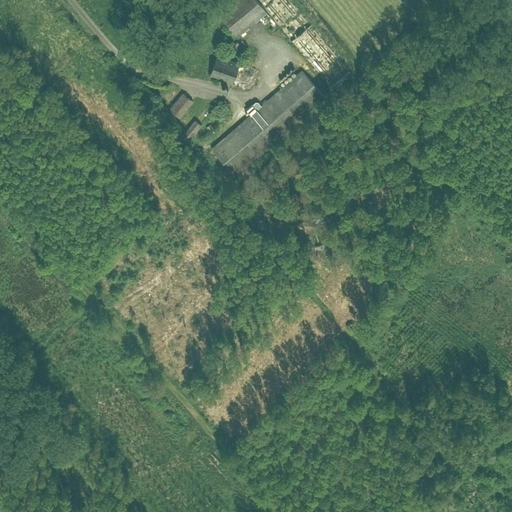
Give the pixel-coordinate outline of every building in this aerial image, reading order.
[(254,0),(235,0),(219,14),(237,37),(266,13),(254,0)] [(264,21),(245,37),(252,46),(272,31),(264,21)] [(217,54),(209,75),(232,83),(239,62),(217,54)] [(235,174),(325,96),(301,69),(211,147),(235,174)] [(179,116),(192,100),(183,93),(170,109),(179,116)] [(189,139),(201,125),(194,119),(182,134),(189,139)]
